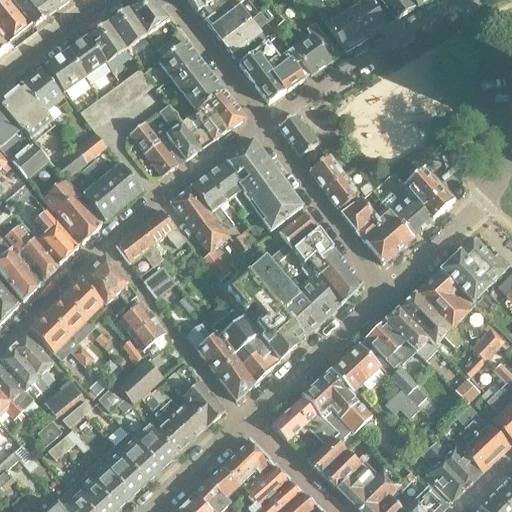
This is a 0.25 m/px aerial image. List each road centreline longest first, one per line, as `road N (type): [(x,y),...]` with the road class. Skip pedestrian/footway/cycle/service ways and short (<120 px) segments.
road 1 (residential): [(263,127),(469,0)]
road 2 (residential): [(241,424),(101,246)]
road 3 (residential): [(384,288),(263,127)]
road 4 (residential): [(241,424),(384,288)]
road 5 (residential): [(263,127),(163,0)]
road 6 (tertiary): [(0,83),(112,0)]
road 7 (residential): [(144,511),(241,424)]
road 8 (residential): [(158,202),(263,127)]
road 9 (residential): [(336,511),(241,424)]
road 10 (residential): [(384,288),(476,209)]
